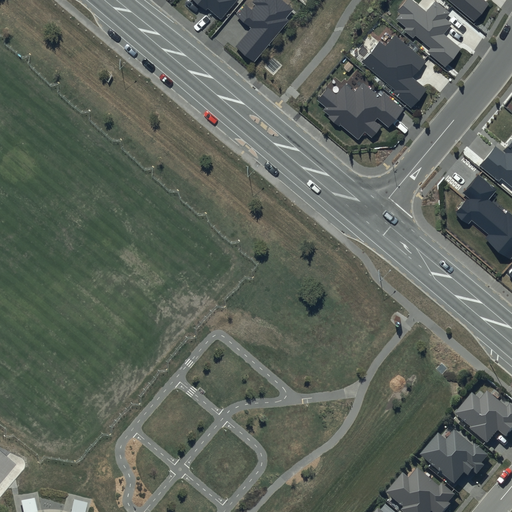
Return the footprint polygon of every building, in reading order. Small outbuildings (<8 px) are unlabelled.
[(193,0),(206,10),(207,8),(221,19),(236,0),(193,0)] [(293,9),(282,0),(254,0),(252,3),(255,6),(251,11),(245,5),(236,16),(251,28),(235,46),(254,61),(288,21),(285,18),(293,9)] [(450,13),(435,1),(426,12),(411,0),(406,0),(397,11),(401,14),(396,20),(405,27),(403,30),(413,38),(415,36),(431,48),(428,52),(445,67),(461,49),(443,34),(452,24),(445,18),(450,13)] [(447,0),(474,22),(489,4),(483,0),(447,0)] [(426,61),(394,35),(385,46),(380,41),(362,63),(395,90),(393,92),(411,107),(426,89),(412,78),(426,61)] [(355,91),(345,83),(336,94),(327,87),(316,100),(325,107),(323,110),(329,116),(328,117),(339,127),(341,125),(358,140),(365,132),(371,137),(380,126),(374,121),(377,117),(388,127),(403,110),(383,93),(379,97),(362,82),(355,91)] [(511,141),(503,152),(495,145),(479,166),(499,182),(501,179),(511,187),(511,141)] [(497,189),(478,173),(461,193),(468,199),(456,214),(468,224),(471,220),(489,235),(487,238),(511,258),(511,256),(511,214),(507,211),(506,213),(489,199),(497,189)] [(509,408),(488,391),(481,400),(474,393),(457,414),(472,427),(471,428),(490,444),(500,431),(508,438),(511,432),(511,405),(509,408)] [(447,442),(439,435),(420,457),(455,485),(465,474),(469,477),(473,472),(478,476),(486,466),(483,464),(489,456),(476,446),(475,447),(455,432),(447,442)] [(404,473),(388,493),(405,508),(403,510),(404,511),(432,511),(433,511),(445,511),(452,504),(450,502),(456,495),(443,484),(441,487),(419,468),(410,479),(404,473)] [(35,498),(21,501),(23,511),(36,511),(38,511),(35,498)] [(85,511),(88,503),(74,499),(71,511),(85,511)]
